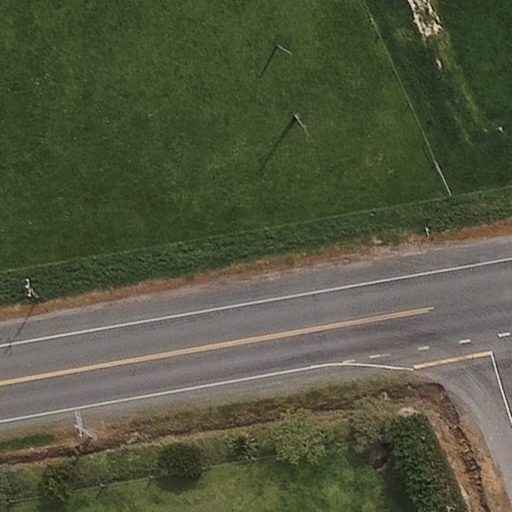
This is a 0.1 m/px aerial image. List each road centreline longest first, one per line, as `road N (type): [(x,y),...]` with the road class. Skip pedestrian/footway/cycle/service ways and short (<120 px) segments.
road 1 (primary): [(481,301),(0,384)]
road 2 (unclassified): [(511,419),(481,301)]
